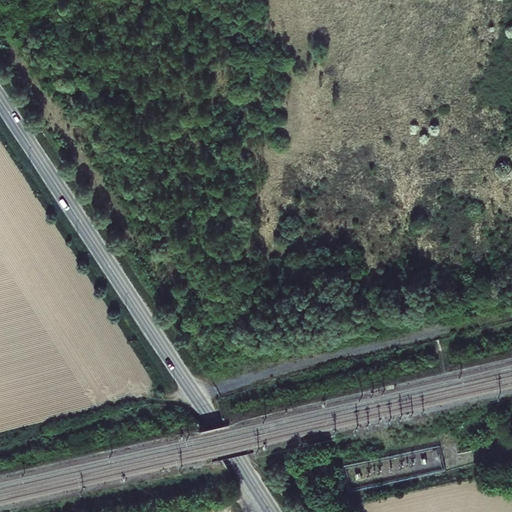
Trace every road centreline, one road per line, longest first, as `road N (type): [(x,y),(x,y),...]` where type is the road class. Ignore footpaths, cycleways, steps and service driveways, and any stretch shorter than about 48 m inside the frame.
road 1 (tertiary): [(0,99),(271,511)]
road 2 (track): [(197,398),(282,366),(511,314)]
